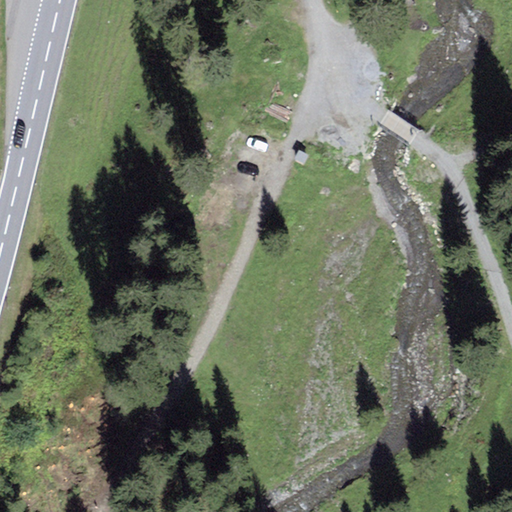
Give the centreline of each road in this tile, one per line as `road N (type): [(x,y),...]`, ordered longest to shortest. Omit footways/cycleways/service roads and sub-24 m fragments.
road 1 (track): [(108,511),(198,352),(336,68)]
road 2 (track): [(511,319),(492,265),(419,148),(336,68)]
road 3 (primary): [(0,247),(59,0)]
